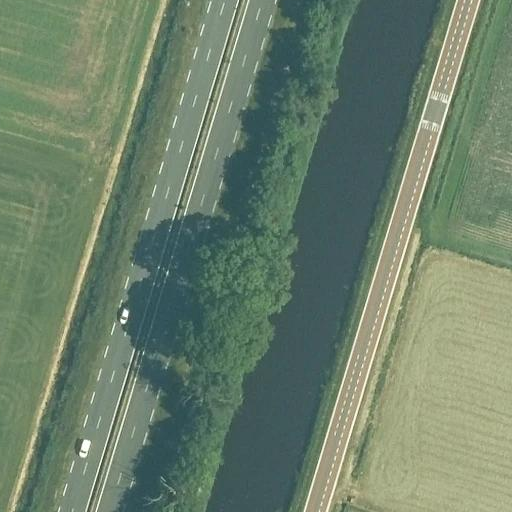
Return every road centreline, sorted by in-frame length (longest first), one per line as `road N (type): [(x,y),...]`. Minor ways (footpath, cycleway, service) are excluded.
road 1 (trunk): [(108,511),(264,0)]
road 2 (trunk): [(223,0),(70,511)]
road 3 (tertiary): [(323,511),(473,0)]
